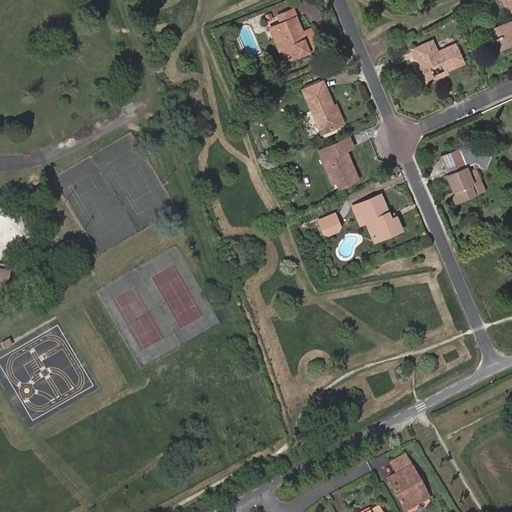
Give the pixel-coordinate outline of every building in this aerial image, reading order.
[(298,55),(315,48),(310,37),(305,39),(302,34),(292,11),(277,17),(280,24),(276,26),(285,46),(279,48),(285,63),(299,57),(298,55)] [(496,49),(511,41),(511,21),(495,30),(499,39),(492,42),(496,49)] [(271,29),(279,48),(285,46),(276,26),(271,29)] [(310,37),(315,48),(318,47),(311,30),(302,34),(305,39),(310,37)] [(511,45),(511,41),(496,49),(497,52),(511,45)] [(416,70),(422,82),(434,76),(431,69),(441,64),(445,71),(464,62),(456,45),(438,54),(433,42),(413,51),(417,61),(419,60),(423,67),(416,70)] [(434,76),(422,82),(424,86),(466,66),(464,62),(445,71),(434,76)] [(321,133),(341,125),(333,106),(322,82),(303,90),(321,133)] [(333,106),(341,125),(344,124),(336,105),(333,106)] [(350,170),(353,169),(346,150),(353,147),(349,139),(319,151),(332,182),(336,181),(343,178),(346,185),(355,181),(350,170)] [(480,151),(475,153),(472,152),(469,145),(459,148),(463,159),(446,166),(449,173),(446,174),(453,190),(451,191),(455,202),(476,194),(472,184),(481,179),(476,167),(469,170),(467,165),(474,162),(475,166),(476,166),(480,164),(486,166),(490,154),(480,151)] [(463,159),(459,148),(442,156),(446,166),(463,159)] [(343,178),(336,181),(339,188),(346,185),(343,178)] [(486,190),(481,179),(472,184),(476,194),(486,190)] [(381,194),(358,203),(363,214),(374,238),(389,231),(391,235),(402,230),(398,220),(393,222),(391,219),(381,194)] [(363,214),(358,203),(353,206),(358,216),(363,214)] [(341,226),(335,212),(318,219),(324,233),(328,234),(339,230),(341,226)] [(375,242),(391,235),(389,231),(374,238),(375,242)] [(0,286),(8,287),(10,267),(0,265),(0,286)] [(4,349),(11,345),(8,340),(1,344),(4,349)] [(407,468),(412,465),(406,454),(392,462),(398,474),(387,479),(405,511),(425,500),(407,468)] [(430,497),(412,465),(407,468),(425,500),(430,497)]
